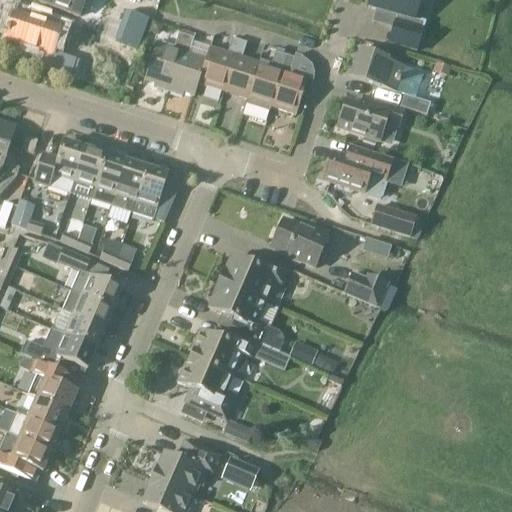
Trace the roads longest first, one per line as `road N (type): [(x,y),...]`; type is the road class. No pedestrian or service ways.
road 1 (residential): [(82,511),(120,422),(123,382),(216,166)]
road 2 (residential): [(216,166),(188,145),(0,85)]
